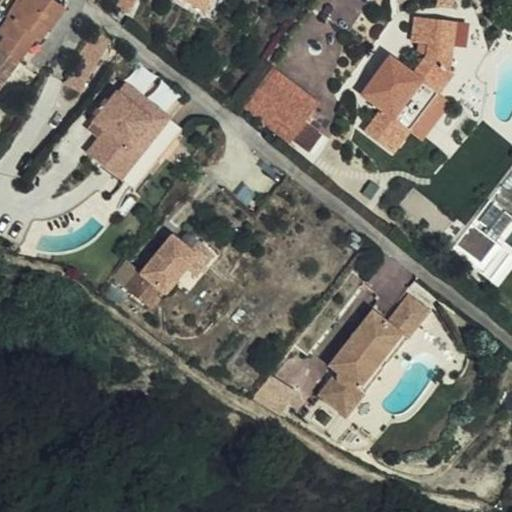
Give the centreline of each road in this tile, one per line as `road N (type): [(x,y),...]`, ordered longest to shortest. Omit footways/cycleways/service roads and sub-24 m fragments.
road 1 (residential): [(80,0),(511,338)]
road 2 (unknown): [(81,4),(0,130)]
